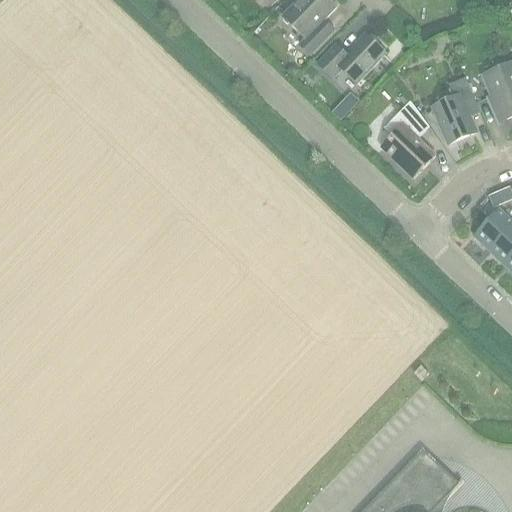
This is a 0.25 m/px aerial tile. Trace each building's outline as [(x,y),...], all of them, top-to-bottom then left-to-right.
[(300,46),(311,56),(329,37),(319,27),(337,8),(328,0),(299,0),(283,18),(306,40),(300,46)] [(318,65),(333,80),(342,70),(357,85),(385,56),(375,46),(365,35),(346,56),(336,46),(318,65)] [(488,99),(499,124),(511,117),(511,64),(483,77),(492,97),(488,99)] [(292,66),(284,74),(293,82),(301,73),(292,66)] [(466,109),(477,105),(466,79),(449,86),(455,99),(433,108),(449,145),(477,133),(466,109)] [(382,149),(413,180),(436,157),(419,140),(430,129),(413,105),(411,103),(385,130),(393,138),(382,149)] [(343,105),(334,115),(342,123),(352,114),(343,105)] [(511,191),(497,197),(501,208),(511,203),(511,191)] [(474,238),(489,252),(511,228),(511,222),(500,211),(474,238)] [(511,228),(489,252),(505,267),(511,258),(511,228)] [(414,375),(421,382),(428,375),(421,368),(414,375)] [(433,511),(462,483),(461,482),(455,488),(423,458),(370,511),(433,511)]
